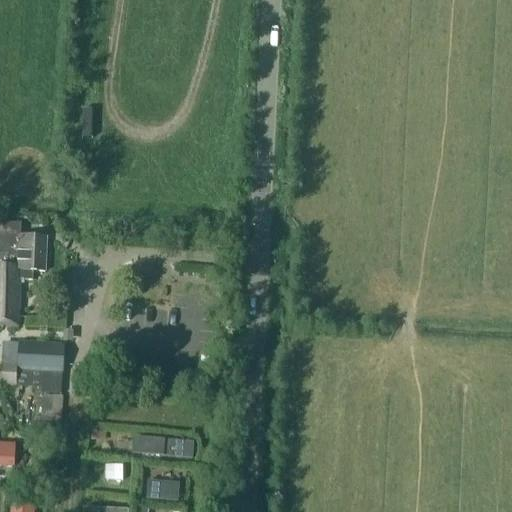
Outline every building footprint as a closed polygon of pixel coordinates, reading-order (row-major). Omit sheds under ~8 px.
[(0,326),(20,328),(22,280),(33,280),(33,272),(45,272),(47,237),(5,235),(0,234),(0,326)] [(62,395),(64,345),(19,343),(18,367),(2,366),(1,387),(42,389),(42,394),(62,395)] [(85,370),(84,393),(101,394),(102,371),(85,370)] [(11,406),(12,393),(3,392),(2,405),(11,406)] [(41,419),(60,420),(62,397),(43,395),(41,419)] [(51,436),(52,425),(40,424),(39,435),(51,436)] [(102,441),(102,432),(91,431),(91,441),(102,441)] [(195,458),(196,440),(132,439),(132,457),(195,458)] [(0,467),(15,468),(16,444),(0,443),(0,467)] [(33,511),(34,503),(13,502),(12,511),(33,511)]
